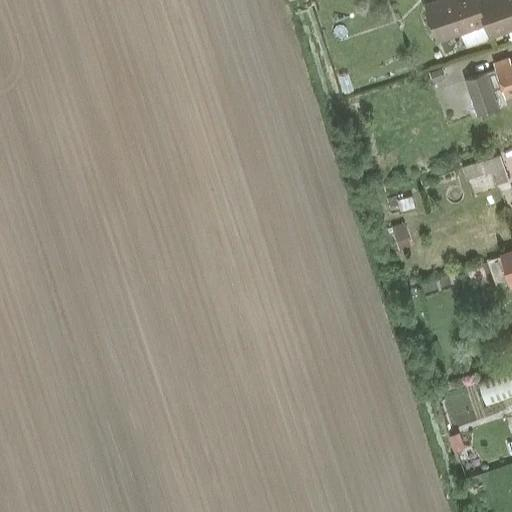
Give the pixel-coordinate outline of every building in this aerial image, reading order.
[(511,28),(511,0),(439,0),(428,4),(441,41),(485,25),(489,37),(511,28)] [(511,54),(496,60),(508,96),(511,95),(511,54)] [(466,77),(478,114),(502,106),(490,69),(466,77)] [(473,188),(509,176),(501,153),(465,165),(473,188)] [(407,221),(393,226),(400,248),(414,243),(407,221)] [(487,403),(511,396),(511,367),(479,376),(487,403)] [(456,424),(477,416),(468,393),(447,401),(456,424)]
